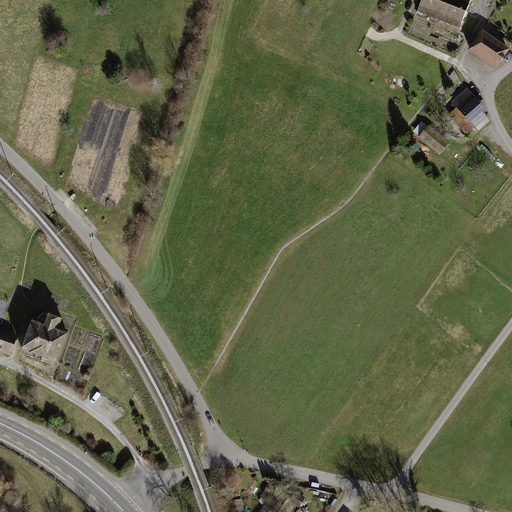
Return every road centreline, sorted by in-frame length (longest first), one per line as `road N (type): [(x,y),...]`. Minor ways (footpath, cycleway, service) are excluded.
road 1 (unclassified): [(225,457),(153,326),(93,241),(0,143)]
road 2 (unclassified): [(225,457),(470,511)]
road 3 (primary): [(124,511),(62,459),(0,424)]
